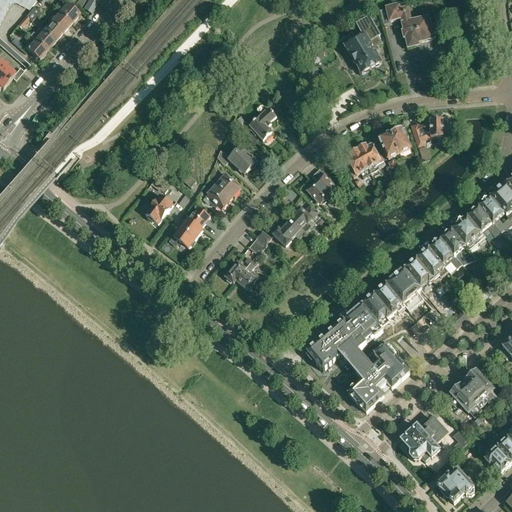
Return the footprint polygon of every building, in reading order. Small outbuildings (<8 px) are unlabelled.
[(0,0),(0,6),(8,10),(10,5),(0,0)] [(23,0),(20,7),(25,10),(30,0),(23,0)] [(29,12),(37,4),(38,1),(35,0),(30,0),(25,10),(29,12)] [(79,0),(76,5),(81,9),(87,0),(86,0),(79,0)] [(97,5),(93,2),(90,0),(84,10),(91,15),(97,5)] [(64,10),(59,15),(72,26),(80,17),(65,4),(61,8),(64,10)] [(386,11),(390,23),(390,24),(401,21),(404,33),(402,33),(404,41),(406,40),(408,50),(418,48),(420,55),(438,51),(432,28),(431,28),(428,19),(411,23),(408,10),(401,12),(399,8),(386,11)] [(33,9),(26,17),(25,18),(30,21),(32,23),(37,18),(39,20),(42,16),(33,9)] [(59,15),(51,24),(64,35),(72,26),(59,15)] [(21,31),(23,30),(30,21),(25,18),(17,27),(21,31)] [(40,19),(36,23),(42,28),(46,23),(40,19)] [(346,49),(362,77),(382,65),(374,52),(383,47),(378,39),(380,38),(370,20),(357,27),(363,39),(346,49)] [(51,24),(44,33),(56,44),(63,35),(64,35),(51,24)] [(44,33),(36,42),(48,53),(56,44),(44,33)] [(0,47),(27,70),(30,67),(0,40),(0,47)] [(40,62),(48,53),(36,42),(31,47),(29,45),(25,49),(40,62)] [(0,90),(3,93),(13,80),(17,83),(24,73),(20,70),(14,77),(6,71),(8,69),(4,66),(3,68),(0,65),(0,90)] [(270,125),(277,119),(269,111),(250,128),(264,143),(273,135),(268,131),(272,127),(270,125)] [(418,126),(411,129),(418,149),(425,147),(423,142),(431,140),(444,140),(444,131),(448,131),(448,122),(444,122),(431,122),(431,123),(419,127),(418,126)] [(408,144),(407,141),(409,140),(405,130),(402,131),(379,141),(388,161),(411,151),(410,148),(415,146),(413,142),(408,144)] [(366,149),(358,153),(371,176),(379,172),(378,171),(385,167),(377,151),(374,152),(371,146),(366,149)] [(241,149),(230,161),(221,153),(218,160),(226,168),(231,163),(245,176),(251,169),(252,170),(254,169),(256,167),(257,166),(255,165),(257,164),(241,149)] [(346,167),(354,180),(361,176),(363,181),(371,176),(358,153),(350,158),(345,160),(348,166),(346,167)] [(53,182),(56,179),(55,179),(51,175),(36,161),(33,159),(30,162),(31,163),(33,164),(39,169),(45,174),(48,178),(51,180),(53,182)] [(394,162),(388,165),(392,171),(394,171),(397,178),(405,174),(401,167),(397,169),(394,162)] [(328,197),(335,191),(320,172),(311,179),(316,185),(308,192),(320,206),(329,198),(328,197)] [(163,177),(159,183),(160,184),(158,188),(162,191),(162,193),(165,195),(173,184),(163,177)] [(191,189),(196,184),(189,177),(184,183),(191,189)] [(219,184),(217,187),(233,200),(234,199),(235,200),(238,198),(239,197),(240,195),(239,194),(242,190),(235,184),(226,177),(219,184)] [(497,194),(491,199),(509,220),(511,222),(511,223),(511,222),(511,191),(507,186),(502,190),(497,194)] [(222,212),(233,200),(217,187),(206,199),(203,202),(209,207),(211,205),(213,208),(214,208),(216,209),(217,208),(222,212)] [(157,225),(159,227),(174,207),(161,197),(146,217),(148,219),(148,221),(152,224),(154,223),(157,225)] [(491,199),(479,209),(501,235),(506,230),(504,228),(511,222),(509,220),(491,199)] [(297,216),(292,222),(306,235),(312,229),(309,225),(313,221),(319,215),(311,207),(305,214),(300,210),(296,215),(297,216)] [(479,209),(468,219),(486,240),(492,235),(495,240),(501,235),(479,209)] [(175,240),(174,239),(170,244),(176,249),(180,244),(189,251),(204,232),(202,231),(210,220),(198,211),(189,223),(188,222),(175,240)] [(468,219),(453,231),(466,248),(470,253),(486,240),(468,219)] [(299,242),(306,235),(292,222),(291,222),(287,226),(281,233),(279,230),(273,237),(286,249),(292,243),(290,242),(295,237),(299,242)] [(453,231),(441,241),(462,267),(463,268),(477,263),(471,256),(463,260),(461,254),(466,249),(469,253),(470,253),(466,248),(453,231)] [(262,232),(256,239),(257,240),(258,240),(266,247),(272,240),(262,232)] [(258,256),(258,257),(259,258),(268,248),(266,247),(258,240),(257,240),(249,250),(250,250),(247,253),(255,260),(258,256)] [(441,241),(429,251),(444,269),(449,264),(456,272),(462,267),(441,241)] [(422,258),(418,261),(438,285),(449,275),(444,269),(429,251),(421,257),(422,258)] [(226,279),(234,286),(253,263),(249,260),(246,263),(248,265),(244,270),(238,265),(231,273),(228,271),(224,277),(226,279)] [(418,261),(406,271),(426,295),(432,290),(432,288),(436,284),(437,285),(438,285),(418,261)] [(248,293),(259,279),(252,273),(259,264),(256,262),(254,264),(253,263),(234,286),(236,283),(248,293)] [(406,271),(387,287),(406,310),(410,314),(429,299),(426,295),(406,271)] [(483,293),(484,293),(489,299),(489,300),(500,289),(493,281),(482,292),(483,293)] [(441,289),(445,294),(449,291),(444,286),(441,289)] [(376,297),(375,297),(392,318),(397,314),(400,316),(406,310),(387,287),(376,297)] [(482,305),(489,299),(484,293),(483,293),(476,299),(476,300),(473,303),(478,309),(483,306),(482,305)] [(387,322),(392,318),(375,297),(372,300),(367,304),(363,308),(357,313),(352,317),(308,355),(323,374),(340,360),(362,387),(349,398),(357,406),(367,416),(375,408),(384,399),(382,398),(390,390),(392,392),(398,387),(397,387),(401,384),(410,376),(389,352),(393,348),(389,344),(374,357),(381,364),(374,371),(359,354),(372,343),(378,338),(377,335),(382,330),(389,324),(387,322)] [(463,308),(459,312),(468,322),(472,317),(463,308)] [(448,322),(456,333),(468,322),(459,312),(448,322)] [(507,346),(503,350),(505,351),(501,354),(507,361),(510,357),(511,359),(511,342),(511,343),(511,342),(507,346)] [(468,384),(464,387),(482,406),(486,402),(490,406),(497,399),(493,395),(494,394),(483,382),(487,379),(481,372),(478,376),(476,374),(467,383),(468,384)] [(461,389),(452,397),(453,399),(449,402),(455,408),(459,405),(468,415),(470,414),(475,420),(482,413),(479,409),(482,406),(464,387),(462,389),(461,389)] [(421,433),(417,429),(402,443),(404,445),(401,447),(406,452),(408,451),(411,453),(411,459),(414,463),(418,463),(422,460),(426,465),(431,460),(432,461),(440,453),(435,448),(448,436),(434,421),(421,433)] [(462,426),(457,430),(459,433),(461,435),(462,435),(466,431),(462,426)] [(499,431),(502,434),(511,444),(511,428),(509,431),(507,429),(504,433),(501,429),(499,431)] [(469,444),(462,435),(461,435),(459,433),(453,438),(458,444),(451,451),(456,456),(469,444)] [(492,437),(489,440),(498,450),(511,464),(511,444),(502,434),(495,441),(492,437)] [(444,440),(439,444),(444,450),(449,446),(444,440)] [(492,465),(502,476),(511,466),(511,464),(498,450),(496,452),(492,448),(487,453),(487,454),(482,459),(490,467),(492,465)] [(453,459),(442,469),(447,475),(459,465),(453,459)] [(451,478),(449,476),(437,487),(454,506),(465,496),(467,498),(468,497),(469,498),(472,498),(474,495),(475,492),(474,491),(475,490),(458,472),(451,478)]
